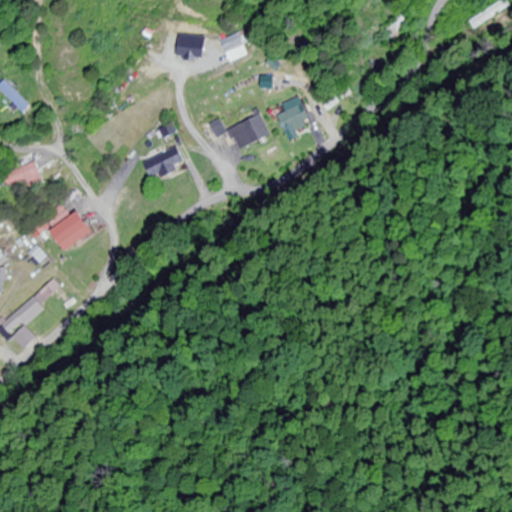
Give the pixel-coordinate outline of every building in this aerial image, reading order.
[(503,0),(471,22),(478,32),(511,8),(511,6),(507,0),(503,0)] [(253,57),(247,46),(257,41),(252,28),(223,42),(234,66),(253,57)] [(170,56),(213,56),(213,46),(170,46),(170,56)] [(35,109),(8,82),(1,89),(28,116),(35,109)] [(279,117),(292,140),(314,128),(301,105),(279,117)] [(243,152),(273,136),(258,109),(229,125),(243,152)] [(227,135),(221,121),(204,129),(210,143),(227,135)] [(146,164),(155,182),(187,166),(178,148),(146,164)] [(34,191),(49,185),(40,163),(7,178),(13,192),(31,184),(34,191)] [(69,215),(62,207),(49,218),(56,226),(69,215)] [(96,235),(83,214),(54,233),(67,253),(96,235)] [(0,253),(0,266),(9,260),(2,252),(0,253)] [(7,268),(0,270),(0,293),(0,295),(7,293),(5,285),(11,283),(7,268)] [(47,312),(43,306),(63,290),(57,282),(2,325),(20,348),(32,339),(24,329),(47,312)]
